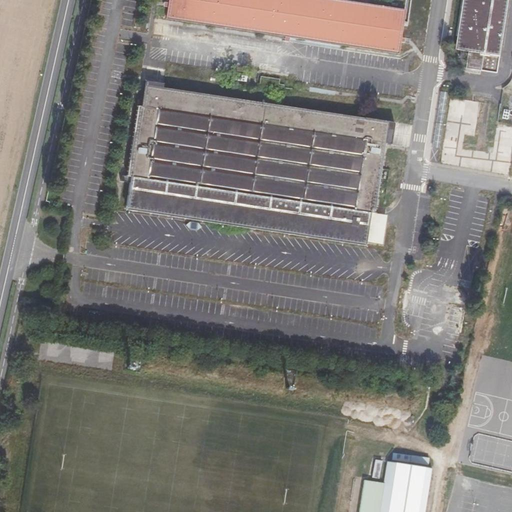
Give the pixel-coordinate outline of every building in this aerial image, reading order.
[(400,53),(405,7),(348,0),(229,0),(228,12),(227,12),(225,27),(284,34),(283,43),(165,29),(162,55),(282,69),(285,39),(400,53)] [(462,0),(457,49),(468,51),(466,69),(500,73),(508,0),(462,0)] [(132,172),(127,212),(383,243),(387,214),(375,213),(384,144),(390,144),(393,118),(177,92),(177,97),(184,98),(183,110),(158,107),(155,128),(135,126),(134,137),(133,137),(129,172),(132,172)] [(452,114),(464,116),(466,101),(454,99),(452,114)] [(511,148),(500,147),(499,155),(511,156),(511,150),(511,148)] [(401,305),(448,314),(447,321),(463,324),(469,292),(445,287),(442,300),(403,293),(401,305)] [(56,384),(58,361),(105,365),(107,348),(49,342),(47,357),(44,357),(41,383),(56,384)] [(425,511),(432,466),(428,465),(429,457),(394,453),(393,460),(388,459),(385,482),(364,479),(359,511),(425,511)] [(385,480),(386,459),(374,458),(372,479),(385,480)]
